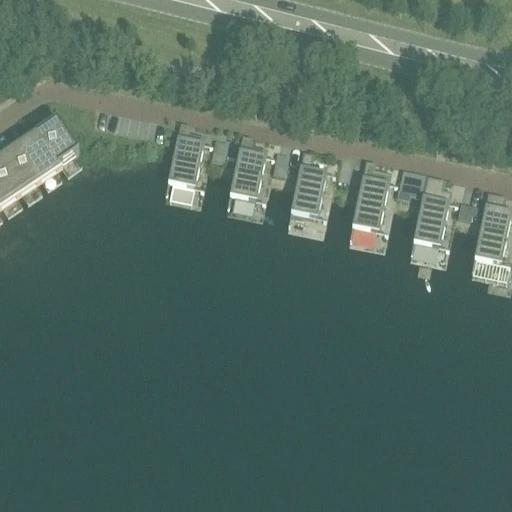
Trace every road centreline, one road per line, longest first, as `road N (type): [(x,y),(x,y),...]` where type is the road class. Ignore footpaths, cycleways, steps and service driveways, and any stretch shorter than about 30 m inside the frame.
road 1 (residential): [(0,121),(41,96),(74,99),(511,186)]
road 2 (tertiary): [(138,0),(511,89)]
road 3 (tertiary): [(511,62),(257,0)]
